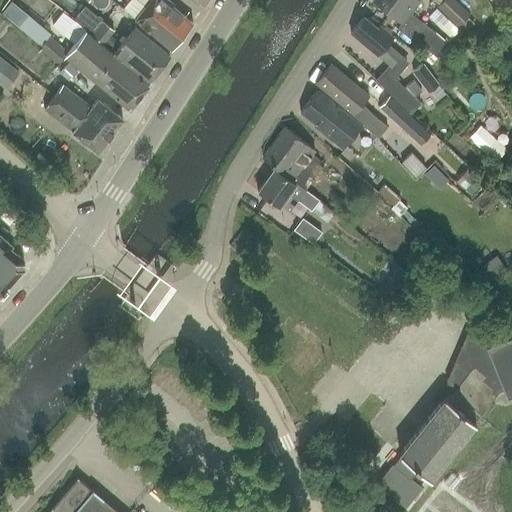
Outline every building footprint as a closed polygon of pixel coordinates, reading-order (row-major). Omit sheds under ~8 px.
[(184,35),(193,25),(172,7),(174,5),(167,0),(135,0),(145,8),(174,32),(177,29),(184,35)] [(449,43),(435,32),(410,13),(419,2),(416,0),(373,0),(373,1),(403,24),(399,28),(423,47),(419,53),(433,64),(449,43)] [(445,0),(438,8),(458,27),(470,14),(454,0),(445,0)] [(45,29),(12,1),(2,12),(36,40),(45,29)] [(73,19),(92,34),(103,21),(85,6),(73,19)] [(172,49),(184,35),(177,29),(174,32),(145,8),(136,19),(172,49)] [(449,20),(436,8),(428,17),(440,29),(449,20)] [(0,16),(0,35),(9,23),(0,16)] [(365,17),(351,33),(390,65),(398,72),(407,61),(388,44),(394,37),(380,26),(378,28),(365,17)] [(92,35),(103,44),(115,30),(104,21),(103,21),(92,34),(92,35)] [(149,81),(170,56),(135,26),(114,52),(149,81)] [(147,83),(102,45),(103,44),(92,35),(86,30),(76,42),(67,53),(50,38),(42,47),(61,64),(63,63),(67,57),(129,109),(140,97),(150,85),(147,83)] [(0,58),(0,84),(6,89),(19,73),(0,58)] [(331,64),(316,83),(379,134),(388,123),(362,102),(367,95),(331,64)] [(413,72),(429,93),(440,84),(424,64),(413,72)] [(401,85),(392,95),(412,114),(421,104),(414,97),(423,91),(414,82),(405,89),(401,85)] [(109,138),(123,119),(97,99),(91,107),(62,85),(54,96),(109,138)] [(342,148),(361,125),(318,91),(300,113),(315,124),(317,128),(342,148)] [(379,107),(420,145),(431,133),(390,95),(379,107)] [(97,152),(109,138),(54,96),(44,109),(72,131),(71,132),(97,152)] [(285,127),(263,156),(275,166),(306,190),(325,164),(312,154),(315,150),(285,127)] [(275,166),(257,189),(279,206),(288,194),(311,211),(319,200),(306,190),(275,166)] [(449,180),(435,167),(428,174),(442,188),(449,180)] [(468,169),(457,182),(473,196),(484,182),(468,169)] [(379,192),(394,205),(401,198),(385,184),(379,192)] [(295,229),(314,243),(322,232),(303,218),(295,229)] [(8,285),(24,267),(24,260),(10,248),(12,245),(0,235),(0,298),(3,298),(8,292),(8,291),(8,285)] [(447,399),(445,397),(399,454),(431,479),(476,423),(475,421),(499,391),(503,390),(507,398),(511,396),(511,336),(504,339),(479,328),(467,333),(478,362),(447,399)] [(421,487),(410,479),(418,469),(401,456),(394,465),(393,465),(378,483),(406,506),(421,487)] [(139,511),(137,511),(118,511),(77,477),(47,511),(139,511)]
